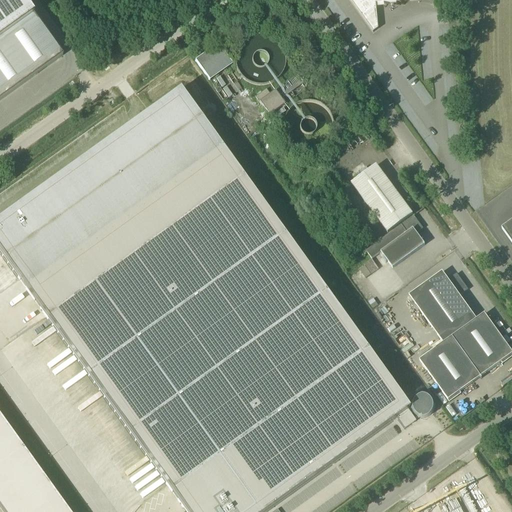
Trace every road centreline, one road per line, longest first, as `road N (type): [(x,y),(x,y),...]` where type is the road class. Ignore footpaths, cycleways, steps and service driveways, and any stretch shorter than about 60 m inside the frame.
road 1 (unclassified): [(511,288),(299,0)]
road 2 (unclassified): [(0,158),(222,0)]
road 3 (unclassified): [(511,412),(374,511)]
